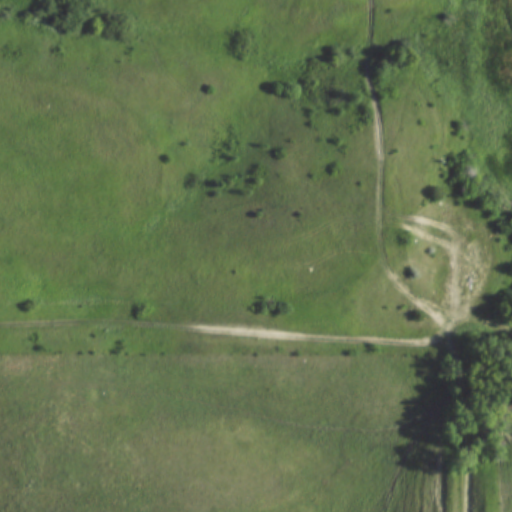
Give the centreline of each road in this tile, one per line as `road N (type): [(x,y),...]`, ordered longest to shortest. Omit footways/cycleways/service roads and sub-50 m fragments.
road 1 (track): [(457,343),(214,335),(0,340)]
road 2 (track): [(464,511),(457,343)]
